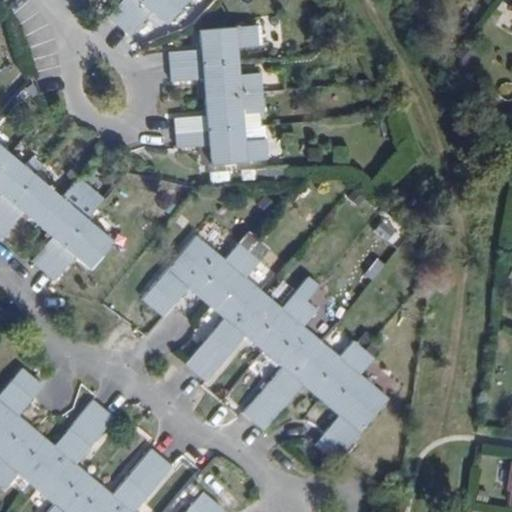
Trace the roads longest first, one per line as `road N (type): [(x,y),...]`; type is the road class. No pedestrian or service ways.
road 1 (residential): [(305,503),(135,382),(69,353),(0,269)]
road 2 (residential): [(90,35),(138,76),(139,121),(111,128),(78,104),(77,49)]
